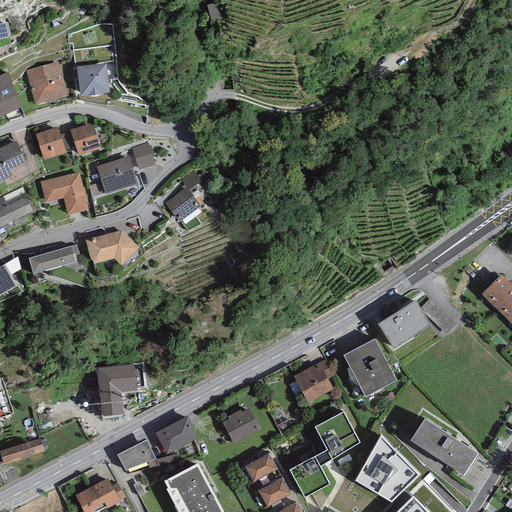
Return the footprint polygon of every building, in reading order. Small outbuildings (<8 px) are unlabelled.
[(219,2),(208,5),(211,19),(214,19),(215,21),(223,19),(219,2)] [(0,23),(0,39),(11,37),(8,22),(0,23)] [(59,62),(26,70),(35,105),(68,96),(59,62)] [(106,63),(76,67),(80,96),(109,93),(106,63)] [(7,72),(0,75),(0,117),(23,107),(7,72)] [(88,124),(70,130),(71,131),(76,147),(78,156),(101,149),(94,126),(88,124)] [(58,127),(35,134),(44,160),(66,153),(65,150),(60,135),(58,127)] [(71,131),(60,135),(65,150),(76,147),(71,131)] [(15,140),(0,147),(0,181),(11,176),(9,170),(26,162),(15,140)] [(149,145),(132,151),(138,170),(155,164),(149,145)] [(129,156),(96,166),(105,194),(138,184),(129,156)] [(187,187),(189,190),(201,181),(194,171),(181,180),(187,187)] [(79,172),(40,182),(45,202),(63,198),(68,215),(88,210),(79,172)] [(187,187),(165,203),(180,222),(201,206),(189,190),(187,187)] [(36,212),(27,194),(0,206),(0,229),(4,227),(6,231),(29,220),(27,216),(36,212)] [(122,230),(85,240),(90,258),(91,260),(92,261),(93,262),(96,263),(98,263),(114,259),(121,265),(139,247),(122,230)] [(77,244),(29,258),(33,274),(62,265),(78,271),(83,269),(77,244)] [(470,266),(478,258),(474,254),(466,262),(470,266)] [(0,295),(17,286),(5,264),(0,266),(0,295)] [(482,293),(496,307),(511,291),(511,284),(501,274),(482,293)] [(511,291),(496,307),(508,320),(511,316),(511,291)] [(456,323),(430,298),(421,308),(446,334),(456,323)] [(415,300),(378,324),(394,349),(431,325),(415,300)] [(375,339),(344,356),(365,396),(396,380),(375,339)] [(326,359),(313,366),(315,368),(321,365),(328,379),(335,375),(326,359)] [(143,361),(112,364),(115,391),(146,388),(143,361)] [(313,366),(294,376),(308,402),(333,389),(328,379),(321,365),(315,368),(313,366)] [(3,379),(0,380),(0,417),(14,413),(3,379)] [(229,419),(222,422),(234,444),(261,430),(250,408),(241,412),(240,410),(228,416),(229,419)] [(327,450),(290,470),(305,496),(329,483),(319,465),(361,443),(343,411),(314,427),(327,450)] [(188,416),(155,433),(166,454),(197,438),(188,416)] [(478,454),(425,419),(411,441),(464,475),(478,454)] [(40,438),(0,450),(0,454),(3,465),(44,452),(40,438)] [(146,440),(118,455),(126,470),(156,458),(146,440)] [(377,442),(356,486),(398,506),(420,463),(377,442)] [(179,454),(156,459),(157,466),(180,460),(179,454)] [(268,454),(245,466),(253,482),(277,469),(268,454)] [(223,511),(198,463),(164,481),(168,488),(166,489),(178,511),(223,511)] [(99,511),(120,501),(111,486),(108,478),(76,496),(84,511),(99,511)] [(282,478),(259,491),(267,506),(291,494),(282,478)] [(139,481),(133,485),(139,497),(145,493),(139,481)] [(111,486),(120,501),(126,497),(118,482),(111,486)] [(301,511),(296,503),(279,511),(301,511)]
